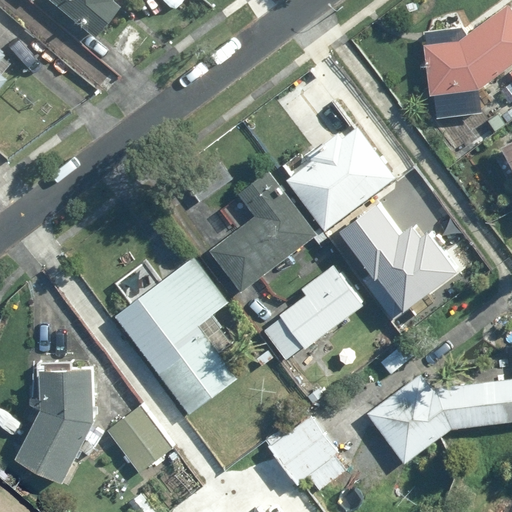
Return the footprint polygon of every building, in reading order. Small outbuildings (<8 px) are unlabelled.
[(74,16),(95,33),(116,8),(109,3),(111,0),(45,0),(70,21),(74,16)] [(511,9),(508,5),(507,4),(461,40),(424,45),(431,99),(479,93),(511,67),(511,9)] [(303,160),(288,171),(292,177),(287,181),(326,232),(398,178),(359,127),(344,138),(339,132),(303,160)] [(511,142),(503,147),(511,165),(511,142)] [(203,206),(235,179),(218,159),(186,186),(203,206)] [(242,289),(317,237),(280,183),(261,197),(249,205),(258,217),(213,248),(242,289)] [(382,205),(348,231),(416,319),(472,276),(433,226),(411,243),(382,205)] [(147,259),(116,283),(131,304),(116,315),(190,415),(239,379),(220,354),(234,344),(213,316),(230,303),(195,257),(163,281),(147,259)] [(266,329),(288,359),(304,348),(306,351),(365,307),(334,266),(303,289),(309,297),(266,329)] [(406,341),(381,362),(393,376),(418,355),(406,341)] [(95,369),(41,370),(42,414),(17,460),(63,485),(95,424),(95,369)] [(511,378),(426,388),(419,378),(370,412),(407,463),(455,429),(455,428),(511,422),(511,378)] [(178,446),(145,403),(108,431),(140,474),(178,446)] [(342,451),(311,413),(269,447),(299,485),(310,477),(320,490),(347,469),(337,456),(342,451)] [(157,511),(140,492),(126,504),(132,511),(157,511)]
